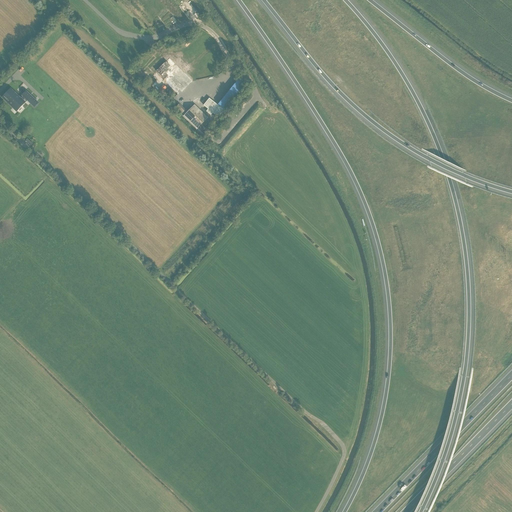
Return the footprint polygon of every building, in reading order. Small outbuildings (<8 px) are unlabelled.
[(169,58),(156,71),(162,77),(160,79),(162,81),(163,80),(177,94),(179,93),(181,91),(182,91),(191,82),(192,83),(193,82),(192,81),(169,58)] [(34,100),(25,92),(21,96),(22,97),(20,99),(10,90),(2,98),(16,111),(24,103),(22,102),(24,99),(30,104),(34,100)] [(179,104),(175,108),(181,114),(185,110),(179,104)] [(196,130),(208,118),(195,105),(183,116),(196,130)] [(21,159),(35,173),(38,170),(25,156),(21,159)]
